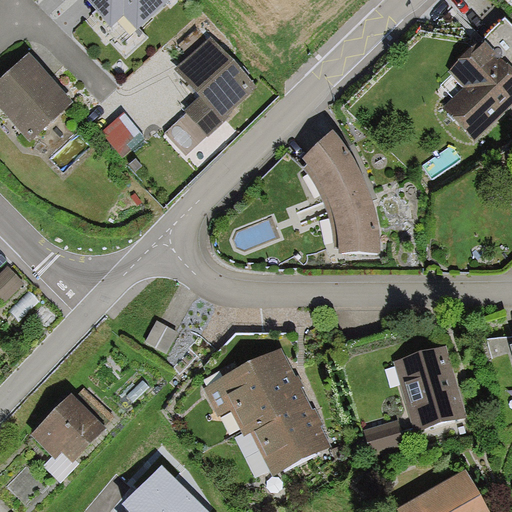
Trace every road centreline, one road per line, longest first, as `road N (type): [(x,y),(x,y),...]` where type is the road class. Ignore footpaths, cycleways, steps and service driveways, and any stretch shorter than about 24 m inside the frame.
road 1 (residential): [(163,236),(214,288),(511,286)]
road 2 (residential): [(405,0),(163,236)]
road 3 (residential): [(0,409),(96,303)]
road 4 (residential): [(96,303),(0,215)]
road 5 (residential): [(26,15),(114,103)]
